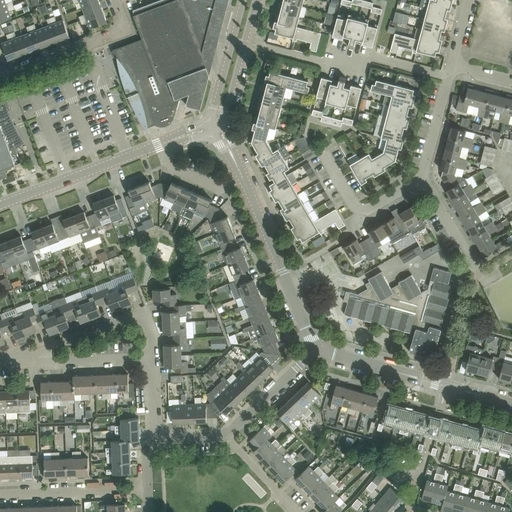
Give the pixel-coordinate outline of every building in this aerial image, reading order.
[(0,0),(0,10),(14,5),(12,1),(6,3),(5,0),(0,0)] [(144,38),(112,50),(117,62),(120,61),(123,59),(134,77),(136,80),(135,81),(134,82),(133,83),(133,86),(134,89),(137,90),(138,91),(140,91),(141,90),(145,102),(149,113),(151,125),(147,127),(146,127),(147,127),(150,126),(155,124),(160,126),(164,126),(169,124),(172,121),(174,117),(181,97),(189,93),(187,104),(187,105),(188,104),(202,98),(204,99),(206,87),(208,81),(211,68),(218,42),(229,0),(159,0),(144,6),(133,10),(144,38)] [(282,5),(281,11),(300,17),(303,6),(281,0),(279,5),(282,5)] [(448,9),(451,10),(452,4),(438,0),(429,0),(428,8),(447,13),(448,9)] [(103,12),(99,1),(83,8),(85,14),(79,16),(81,20),(103,12)] [(337,4),(330,3),(328,13),(334,14),(337,4)] [(14,5),(0,10),(0,21),(12,17),(9,11),(15,9),(14,5)] [(425,19),(447,25),(448,18),(446,18),(447,13),(428,8),(425,19)] [(297,27),(300,17),(281,11),(279,17),(276,17),(275,21),(297,27)] [(396,11),(394,21),(402,23),(405,13),(396,11)] [(107,22),(103,12),(81,20),(82,24),(88,22),(91,28),(107,22)] [(324,23),(332,25),(335,15),(327,13),(324,23)] [(51,17),(60,40),(70,36),(64,20),(57,22),(55,16),(51,17)] [(49,44),(60,40),(51,17),(47,19),(49,25),(43,27),(49,44)] [(335,26),(333,36),(343,39),(344,35),(363,40),(362,44),(373,46),(378,28),(368,25),(369,22),(349,17),(348,20),(338,17),(335,26)] [(442,30),(445,31),(447,25),(425,19),(422,29),(441,34),(442,30)] [(295,35),(297,27),(275,21),(273,27),(276,28),(275,33),(276,33),(294,38),(295,35)] [(39,48),(49,44),(43,27),(37,29),(35,23),(31,25),(39,48)] [(17,37),(14,31),(12,24),(8,26),(9,30),(9,29),(10,31),(19,55),(29,51),(23,35),(17,37)] [(29,51),(39,48),(31,25),(27,26),(29,33),(23,35),(29,51)] [(297,27),(295,35),(298,36),(298,38),(312,42),(310,49),(317,51),(322,33),(297,27)] [(419,40),(441,46),(443,39),(440,38),(441,34),(422,29),(417,28),(414,38),(419,40)] [(6,34),(9,40),(2,43),(9,59),(19,55),(10,33),(6,34)] [(419,40),(414,38),(395,33),(390,51),(397,53),(399,46),(413,50),(414,47),(417,48),(419,40)] [(419,40),(417,48),(417,50),(436,55),(437,51),(440,52),(440,50),(441,46),(419,40)] [(265,81),(287,86),(290,76),(271,71),(270,75),(267,75),(266,76),(265,81)] [(287,87),(308,92),(310,86),(307,85),(308,81),(290,76),(287,86),(287,87)] [(322,77),(320,86),(317,96),(327,99),(326,102),(346,107),(347,104),(356,106),(356,109),(356,110),(362,87),(352,84),(351,88),(332,83),(333,80),(322,77)] [(377,79),(376,84),(373,83),(371,90),(392,95),(393,95),(395,84),(377,79)] [(284,97),(287,87),(287,86),(265,81),(264,87),(266,88),(265,92),(284,97)] [(395,84),(393,95),(415,100),(416,94),(413,94),(414,89),(395,84)] [(468,112),(473,114),(479,90),(473,88),(474,86),(469,84),(466,97),(460,95),(456,109),(468,112)] [(479,90),(473,114),(478,115),(483,117),(490,90),(486,89),(485,92),(479,90)] [(491,109),(496,111),(500,95),(494,94),(495,91),(490,90),(483,117),(488,118),(491,109)] [(259,102),(281,108),(284,97),(265,92),(264,96),(261,95),(261,97),(259,102)] [(499,121),(504,122),(511,95),(507,94),(506,97),(500,95),(496,111),(501,112),(499,121)] [(413,105),(415,100),(393,95),(392,95),(390,105),(409,110),(410,106),(413,107),(413,105)] [(7,98),(0,100),(0,179),(7,177),(4,169),(16,164),(12,155),(11,150),(10,151),(0,123),(0,121),(8,119),(8,118),(5,111),(11,109),(7,98)] [(281,108),(259,102),(258,108),(261,109),(260,114),(279,119),(281,108)] [(390,105),(387,116),(409,122),(411,115),(408,115),(409,110),(390,105)] [(360,113),(358,119),(367,121),(368,114),(360,112),(360,113)] [(279,119),(260,114),(259,117),(256,116),(254,124),(270,128),(276,129),(279,119)] [(408,126),(409,122),(387,116),(384,126),(403,131),(405,127),(407,128),(408,126)] [(10,118),(8,118),(8,119),(0,121),(0,123),(10,151),(11,150),(12,155),(17,153),(18,153),(16,147),(23,142),(16,130),(10,118)] [(252,142),(267,140),(270,128),(254,124),(252,129),(255,130),(252,142)] [(403,131),(384,126),(382,137),(387,139),(403,143),(405,136),(402,135),(403,131)] [(447,132),(446,137),(473,144),(474,139),(465,137),(467,131),(452,126),(450,133),(447,132)] [(301,148),(309,143),(304,135),(296,139),(301,148)] [(468,154),(469,149),(471,149),(473,144),(446,137),(445,141),(448,142),(446,148),(461,152),(468,154)] [(504,138),(504,139),(502,146),(501,149),(508,151),(511,139),(504,138)] [(387,139),(384,151),(396,160),(399,148),(402,149),(402,147),(403,143),(387,139)] [(259,159),(259,160),(274,152),(273,151),(267,140),(252,142),(259,153),(256,154),(259,159)] [(497,148),(488,146),(485,145),(483,152),(496,155),(497,148)] [(263,166),(265,164),(267,168),(284,158),(279,148),(277,150),(273,151),(274,152),(259,160),(263,166)] [(468,154),(461,152),(446,148),(445,154),(442,153),(441,157),(467,165),(468,160),(466,160),(468,154)] [(385,167),(396,160),(384,151),(373,158),(381,172),(386,169),(385,167)] [(483,152),(482,158),(494,161),(496,155),(483,152)] [(347,157),(349,162),(359,158),(357,153),(347,157)] [(360,158),(370,175),(374,173),(375,176),(381,172),(373,158),(370,153),(360,158)] [(442,176),(446,183),(458,176),(456,177),(455,175),(457,167),(466,170),(467,165),(441,157),(439,162),(442,163),(440,169),(443,170),(442,176)] [(270,179),(290,168),(284,158),(267,168),(270,172),(267,173),(270,179)] [(370,175),(360,158),(350,164),(362,184),(368,180),(366,178),(370,175)] [(482,158),(480,163),(488,165),(493,167),(494,161),(482,158)] [(314,170),(310,163),(304,166),(308,173),(314,170)] [(309,175),(313,181),(318,178),(315,172),(309,175)] [(499,178),(496,172),(485,179),(488,184),(499,178)] [(273,195),(293,184),(287,174),(270,184),(273,189),(270,190),(273,195)] [(465,178),(458,176),(446,183),(449,189),(446,190),(450,196),(447,197),(450,202),(473,188),(471,183),(469,184),(465,178)] [(491,189),(502,183),(499,178),(488,184),(491,189)] [(150,181),(139,185),(146,202),(161,196),(161,183),(152,186),(150,181)] [(161,183),(161,196),(175,203),(182,186),(172,182),(170,186),(161,183)] [(505,188),(502,183),(491,189),(495,195),(505,188)] [(298,193),(293,184),(273,195),(276,201),(279,200),(281,203),(298,193)] [(146,202),(139,185),(129,189),(131,194),(126,196),(133,215),(149,209),(146,202)] [(172,209),(180,212),(179,216),(182,218),(183,215),(185,212),(181,211),(183,206),(185,207),(192,190),(182,186),(175,203),(172,209)] [(476,192),(473,188),(450,202),(452,205),(454,204),(458,209),(471,201),(468,196),(476,192)] [(202,195),(192,190),(185,207),(183,206),(181,211),(185,212),(183,215),(192,219),(195,211),(202,195)] [(309,211),(314,208),(303,190),(298,193),(309,211)] [(282,210),(284,214),(304,203),(298,193),(281,203),(283,207),(281,209),(282,210)] [(128,215),(128,214),(122,197),(116,200),(114,195),(104,199),(113,222),(123,218),(123,217),(128,215)] [(210,204),(212,199),(202,195),(195,211),(209,217),(219,208),(210,204)] [(498,203),(502,208),(511,202),(511,199),(510,196),(498,203)] [(97,212),(92,214),(96,226),(102,224),(102,225),(112,222),(113,222),(104,199),(94,203),(97,212)] [(474,206),(471,201),(458,209),(461,214),(458,216),(461,220),(484,206),(481,202),(474,206)] [(511,209),(511,202),(502,208),(505,214),(511,209)] [(304,203),(284,214),(287,220),(290,218),(292,222),(309,212),(304,203)] [(410,230),(413,234),(426,226),(422,218),(419,220),(414,211),(417,210),(414,205),(401,213),(403,217),(410,230)] [(486,211),(484,206),(461,220),(463,224),(465,222),(469,228),(482,220),(479,215),(486,211)] [(219,208),(209,217),(216,233),(232,226),(228,216),(223,218),(219,208)] [(314,221),(319,229),(322,227),(323,229),(336,222),(339,228),(345,225),(336,209),(314,221)] [(100,236),(96,226),(92,214),(87,216),(85,211),(74,215),(81,232),(84,242),(100,236)] [(294,226),(292,227),(295,233),(314,221),(309,212),(292,222),(294,226)] [(65,238),(81,232),(74,215),(64,219),(66,224),(60,226),(65,238)] [(388,235),(393,243),(406,235),(405,233),(410,230),(413,234),(410,230),(403,217),(397,220),(395,216),(386,221),(385,219),(380,221),(388,235)] [(484,225),(482,220),(469,228),(472,233),(469,235),(472,239),(495,225),(492,221),(484,225)] [(314,221),(295,233),(298,238),(301,237),(303,241),(320,231),(319,229),(314,221)] [(371,236),(365,239),(372,250),(376,257),(382,253),(378,246),(382,244),(380,239),(388,235),(380,221),(376,224),(378,226),(369,232),(371,236)] [(42,228),(49,244),(65,238),(60,226),(55,228),(53,223),(42,228)] [(497,229),(495,225),(472,239),(474,243),(476,241),(479,247),(493,239),(490,234),(497,229)] [(216,233),(222,248),(234,244),(232,238),(237,237),(232,226),(216,233)] [(34,236),(29,238),(33,250),(40,248),(42,254),(51,250),(49,244),(42,228),(32,231),(34,236)] [(322,235),(313,241),(316,246),(325,240),(322,235)] [(20,262),(29,259),(34,272),(40,269),(33,250),(29,238),(23,240),(21,236),(11,240),(20,262)] [(342,244),(350,257),(354,264),(363,259),(362,256),(365,254),(369,261),(376,257),(372,250),(365,239),(360,243),(357,239),(348,244),(347,241),(342,244)] [(493,239),(479,247),(483,252),(480,253),(483,258),(506,244),(504,239),(496,244),(493,239)] [(20,262),(11,240),(1,243),(2,248),(0,249),(0,258),(4,268),(20,262)] [(234,244),(222,248),(229,264),(245,257),(241,247),(236,249),(234,244)] [(414,248),(417,255),(419,254),(424,251),(420,245),(414,248)] [(195,248),(197,254),(203,251),(201,246),(195,248)] [(424,251),(419,254),(423,260),(434,253),(430,248),(430,247),(427,249),(424,251)] [(107,252),(109,258),(118,254),(115,249),(107,252)] [(100,261),(108,258),(105,251),(98,254),(100,261)] [(82,261),(86,265),(91,260),(86,256),(82,261)] [(245,257),(229,264),(235,280),(239,279),(247,275),(245,270),(249,268),(245,257)] [(345,295),(344,300),(348,302),(345,314),(358,317),(409,332),(412,333),(414,326),(416,327),(409,351),(423,355),(428,356),(433,358),(442,328),(429,325),(430,323),(442,326),(453,285),(449,284),(452,272),(434,267),(431,279),(431,280),(429,285),(428,289),(427,289),(422,292),(412,274),(399,282),(400,283),(391,288),(382,271),(368,278),(370,281),(366,283),(368,288),(358,294),(347,291),(345,295)] [(0,279),(0,286),(2,291),(11,288),(7,277),(0,279)] [(119,282),(114,284),(123,308),(133,305),(132,303),(129,293),(139,289),(134,278),(119,283),(119,282)] [(236,299),(242,296),(258,289),(254,279),(242,284),(239,279),(235,280),(230,282),(229,283),(236,299)] [(109,288),(99,291),(103,303),(108,301),(112,311),(113,312),(123,308),(114,284),(108,286),(109,288)] [(164,305),(173,305),(177,305),(177,304),(177,294),(171,294),(170,288),(163,288),(153,289),(154,300),(164,300),(164,305)] [(258,289),(242,296),(245,304),(246,306),(262,299),(258,289)] [(99,291),(83,297),(91,318),(101,315),(98,305),(103,303),(99,291)] [(91,318),(83,297),(68,303),(72,315),(77,313),(81,322),(91,318)] [(266,309),(262,299),(246,306),(245,304),(240,306),(242,310),(246,308),(250,316),(266,309)] [(38,319),(37,315),(34,308),(31,302),(16,308),(19,313),(26,335),(37,331),(33,321),(38,319)] [(68,303),(57,307),(59,313),(54,315),(60,330),(70,326),(67,317),(72,315),(68,303)] [(163,311),(163,322),(180,321),(180,315),(186,315),(186,311),(192,311),(192,304),(186,304),(177,304),(177,305),(173,305),(173,310),(163,311)] [(266,309),(250,316),(253,324),(254,326),(271,319),(266,309)] [(47,311),(37,315),(38,319),(41,327),(46,324),(50,334),(60,330),(54,315),(52,310),(47,311)] [(7,331),(12,329),(16,339),(26,335),(19,313),(6,318),(4,312),(1,313),(1,315),(3,319),(7,331)] [(253,324),(248,326),(250,330),(248,330),(252,338),(258,336),(275,329),(271,319),(254,326),(253,324)] [(181,327),(180,321),(163,322),(164,333),(174,333),(174,338),(187,338),(187,327),(181,327)] [(226,326),(228,332),(236,329),(233,324),(226,326)] [(279,340),(275,329),(258,336),(265,352),(270,353),(281,355),(279,340)] [(215,338),(215,348),(226,348),(225,337),(215,338)] [(164,344),(165,355),(182,355),(182,349),(187,349),(187,338),(174,338),(175,344),(164,344)] [(482,355),(484,349),(479,348),(479,346),(475,345),(474,346),(467,344),(466,348),(463,360),(468,361),(466,369),(477,372),(482,355)] [(499,357),(494,356),(493,358),(482,355),(484,349),(482,355),(477,372),(489,375),(491,368),(496,369),(499,357)] [(499,378),(510,382),(511,375),(511,363),(504,361),(505,358),(507,351),(502,349),(499,357),(496,369),(501,371),(499,378)] [(274,368),(271,365),(276,360),(281,355),(270,353),(265,352),(262,351),(260,354),(261,355),(253,362),(266,376),(274,368)] [(176,372),(186,371),(188,371),(196,371),(196,367),(188,367),(188,360),(182,361),(182,355),(165,355),(165,367),(176,366),(176,372)] [(245,370),(258,383),(266,376),(253,362),(247,368),(245,370)] [(250,391),(258,383),(245,370),(247,368),(243,365),(240,368),(244,371),(238,377),(250,391)] [(128,373),(117,374),(118,392),(125,391),(125,398),(129,397),(129,391),(128,373)] [(106,374),(95,375),(96,393),(103,392),(103,399),(107,399),(106,374)] [(111,392),(118,392),(117,374),(106,374),(107,399),(111,399),(111,392)] [(73,376),(74,381),(74,398),(76,398),(75,393),(81,393),(82,400),(85,400),(84,375),(73,376)] [(84,375),(85,400),(90,400),(90,393),(96,393),(95,375),(84,375)] [(230,385),(231,383),(224,375),(221,378),(222,380),(216,386),(234,405),(242,398),(230,385)] [(238,377),(231,383),(230,385),(242,398),(250,391),(238,377)] [(53,399),(52,381),(41,382),(42,392),(42,399),(43,405),(47,405),(47,399),(53,399)] [(63,381),(52,381),(53,399),(60,399),(60,405),(64,405),(63,381)] [(64,405),(68,405),(68,398),(74,398),(74,381),(63,381),(64,405)] [(301,389),(313,402),(321,395),(309,381),(301,389)] [(336,402),(342,404),(347,388),(336,385),(334,394),(332,401),(330,408),(334,409),(336,402)] [(209,392),(207,394),(211,403),(213,408),(217,403),(226,413),(234,405),(216,386),(209,393),(209,392)] [(358,391),(347,388),(342,404),(349,406),(347,412),(351,413),(358,391)] [(301,389),(293,396),(310,414),(313,411),(309,407),(313,402),(301,389)] [(19,412),(18,390),(6,391),(7,413),(16,412),(18,412),(19,412)] [(30,390),(18,390),(19,412),(31,412),(30,390)] [(357,408),(363,410),(368,393),(358,391),(351,413),(355,415),(357,408)] [(379,396),(368,393),(363,410),(374,413),(376,406),(379,396)] [(285,404),(297,417),(302,412),(307,417),(310,414),(293,396),(285,404)] [(182,399),(179,399),(180,404),(173,405),(174,423),(185,422),(184,404),(186,404),(186,399),(182,399)] [(196,422),(207,421),(206,408),(213,408),(211,403),(195,404),(196,422)] [(195,404),(186,404),(184,404),(185,422),(196,422),(195,404)] [(285,404),(277,412),(289,425),(290,424),(294,429),(297,426),(293,421),(297,417),(285,404)] [(389,404),(386,414),(384,421),(395,424),(400,407),(389,404)] [(400,407),(395,424),(401,426),(400,432),(404,433),(410,410),(400,407)] [(410,410),(404,433),(408,434),(409,428),(416,430),(420,413),(410,410)] [(427,433),(432,416),(420,413),(416,430),(427,433)] [(427,433),(436,436),(441,419),(432,416),(427,433)] [(115,430),(139,429),(139,418),(129,418),(121,418),(121,426),(111,426),(111,429),(115,429),(115,430)] [(441,419),(436,436),(447,439),(452,422),(441,419)] [(250,439),(258,447),(271,434),(267,429),(271,425),(269,422),(250,439)] [(452,422),(447,439),(454,440),(452,447),(456,448),(462,425),(452,422)] [(468,444),(473,428),(462,425),(456,448),(460,449),(462,443),(468,444)] [(490,445),(495,429),(484,426),(483,431),(479,442),(480,443),(490,445)] [(318,436),(322,433),(323,433),(318,427),(313,431),(318,437),(318,436)] [(473,428),(468,444),(475,446),(473,453),(477,454),(479,447),(480,443),(479,442),(483,431),(473,428)] [(140,440),(139,429),(115,430),(115,434),(122,434),(122,440),(112,440),(112,441),(130,441),(140,440)] [(495,429),(490,445),(501,448),(505,432),(495,429)] [(511,433),(505,432),(501,448),(511,451),(511,447),(511,433)] [(261,459),(279,442),(276,438),(271,443),(267,438),(271,434),(258,447),(253,451),(261,459)] [(355,439),(347,436),(345,443),(353,445),(355,439)] [(106,448),(106,452),(107,452),(130,451),(130,441),(112,441),(112,448),(106,448)] [(269,467),(282,454),(278,449),(282,445),(279,442),(261,459),(269,467)] [(269,467),(276,475),(294,457),(287,449),(282,454),(269,467)] [(0,477),(9,478),(8,456),(8,450),(0,450),(0,477)] [(303,455),(308,461),(313,456),(308,450),(303,455)] [(67,475),(78,475),(77,451),(73,451),(73,458),(66,458),(67,475)] [(81,451),(77,451),(78,475),(89,474),(88,457),(82,457),(81,451)] [(130,451),(107,452),(107,456),(113,456),(113,463),(131,462),(130,451)] [(45,459),(45,466),(45,476),(56,476),(55,452),(51,452),(52,459),(45,459)] [(56,476),(67,475),(66,458),(60,458),(60,452),(55,452),(56,476)] [(20,456),(21,477),(33,477),(33,455),(20,456)] [(9,478),(21,477),(20,456),(8,456),(9,478)] [(284,483),(291,476),(297,470),(292,465),(297,460),(294,457),(276,475),(284,483)] [(113,469),(107,469),(107,473),(114,473),(114,474),(131,473),(131,462),(113,463),(113,469)] [(296,478),(303,486),(321,469),(319,466),(314,470),(309,465),(296,478)] [(321,469),(303,486),(311,494),(324,481),(320,476),(324,472),(321,469)] [(432,502),(440,473),(436,472),(434,481),(427,479),(422,499),(432,502)] [(372,481),(377,485),(383,477),(379,473),(372,481)] [(432,502),(443,505),(447,490),(449,485),(442,483),(444,475),(440,473),(432,502)] [(324,481),(311,494),(318,501),(336,484),(333,481),(328,486),(324,481)] [(450,511),(451,511),(460,484),(456,483),(453,491),(447,490),(443,505),(441,509),(450,511)] [(339,488),(336,484),(318,501),(326,509),(334,501),(335,501),(339,497),(334,492),(339,488)] [(460,484),(451,511),(463,511),(468,495),(461,494),(464,485),(460,484)] [(391,487),(383,495),(399,509),(406,500),(391,487)] [(468,495),(463,511),(474,511),(480,490),(476,489),(474,497),(468,495)] [(481,490),(480,490),(474,511),(485,511),(489,501),(490,495),(484,494),(485,491),(481,490)] [(489,501),(485,511),(496,511),(501,496),(497,494),(495,503),(489,501)] [(385,511),(396,511),(399,509),(383,495),(376,504),(385,511)] [(501,496),(496,511),(508,511),(510,507),(503,505),(505,497),(501,496)] [(334,501),(326,509),(322,511),(339,511),(342,509),(347,504),(344,501),(339,506),(335,501),(334,501)] [(385,511),(376,504),(374,502),(369,508),(371,510),(369,511),(385,511)] [(101,504),(102,509),(108,508),(107,511),(125,511),(125,503),(108,504),(101,504)]
